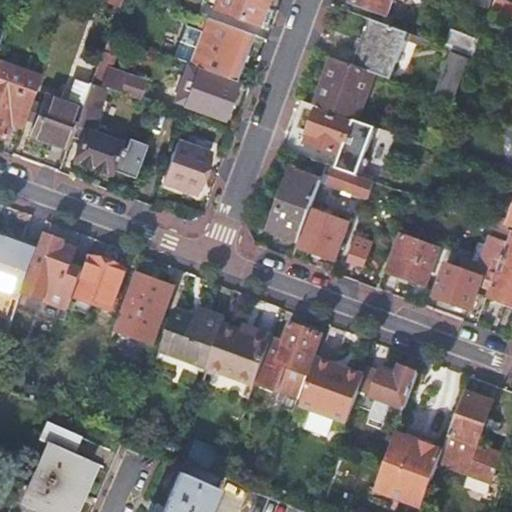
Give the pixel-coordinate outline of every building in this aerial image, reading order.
[(200,0),(174,0),(172,5),(199,15),(204,1),(200,0)] [(256,26),(265,0),(217,0),(213,10),(256,26)] [(351,0),(388,14),(393,0),(351,0)] [(511,17),(511,5),(498,0),(495,0),(491,10),(511,17)] [(166,44),(162,55),(189,65),(200,69),(236,82),(253,35),(209,19),(208,24),(201,21),(198,31),(188,27),(180,49),(166,44)] [(372,19),(355,66),(373,73),(392,80),(410,33),(372,19)] [(446,46),(474,57),(480,41),(452,31),(446,46)] [(101,86),(109,89),(138,99),(145,81),(109,67),(114,54),(105,51),(104,53),(93,83),(101,86)] [(449,53),(434,96),(452,102),(468,60),(449,53)] [(336,59),(318,106),(356,120),(373,73),(355,66),(336,59)] [(0,136),(6,138),(11,123),(22,127),(40,76),(0,61),(0,136)] [(225,119),(239,83),(236,82),(200,69),(189,65),(176,102),(225,119)] [(32,136),(68,149),(72,138),(92,85),(76,80),(68,103),(48,95),(32,136)] [(92,85),(72,138),(83,142),(77,161),(112,174),(113,171),(136,179),(145,153),(148,146),(130,139),(130,141),(125,139),(123,145),(93,133),(109,89),(101,86),(93,83),(92,85)] [(165,135),(172,112),(161,108),(153,131),(165,135)] [(341,152),(350,128),(352,123),(316,110),(304,142),(340,155),(341,152)] [(359,132),(350,128),(341,152),(351,156),(359,132)] [(440,151),(446,135),(430,129),(424,145),(440,151)] [(178,141),(163,182),(196,194),(211,153),(178,141)] [(330,183),(370,198),(376,181),(336,167),(330,183)] [(312,209),(323,181),(295,170),(273,229),(302,240),(312,209)] [(398,189),(413,195),(423,198),(428,184),(404,176),(398,189)] [(491,207),(486,221),(507,228),(508,224),(511,225),(511,204),(509,203),(505,212),(491,207)] [(302,240),(299,247),(338,261),(352,224),(312,209),(302,240)] [(491,289),(488,295),(511,303),(511,234),(503,260),(502,260),(501,262),(497,272),(491,289)] [(31,268),(22,291),(69,308),(83,269),(71,265),(77,248),(70,245),(63,243),(64,241),(47,235),(34,269),(31,268)] [(440,249),(402,235),(390,271),(427,284),(440,249)] [(0,284),(13,290),(22,293),(22,291),(31,268),(37,250),(0,236),(0,284)] [(358,237),(349,262),(364,268),(374,242),(358,237)] [(502,260),(507,245),(490,238),(481,264),(466,259),(462,270),(448,264),(436,296),(470,308),(479,284),(491,289),(497,272),(501,262),(502,260)] [(91,256),(76,297),(112,310),(125,269),(91,256)] [(123,307),(114,331),(151,345),(172,286),(135,273),(123,307)] [(174,310),(160,350),(206,368),(220,329),(222,324),(224,319),(197,309),(194,317),(174,310)] [(254,385),(253,386),(276,394),(276,392),(297,399),(320,335),(288,324),(282,341),(271,337),(254,385)] [(242,327),(239,336),(250,340),(253,331),(242,327)] [(206,368),(206,369),(253,386),(254,385),(271,337),(253,331),(250,340),(239,336),(220,329),(206,368)] [(318,355),(300,403),(347,421),(356,397),(358,392),(363,380),(363,378),(334,368),(337,362),(318,355)] [(365,373),(337,362),(334,368),(363,378),(365,373)] [(372,397),(405,409),(418,375),(400,368),(396,378),(381,373),(367,368),(365,373),(363,378),(363,380),(358,392),(372,397)] [(465,390),(443,451),(439,462),(493,481),(503,455),(477,445),(493,400),(465,390)] [(48,423),(41,441),(51,445),(23,505),(14,501),(9,511),(68,511),(91,461),(70,452),(77,436),(48,423)] [(385,464),(375,491),(423,509),(439,462),(443,451),(396,433),(385,464)] [(191,443),(219,455),(220,451),(192,439),(191,443)] [(213,471),(219,455),(191,443),(185,459),(213,471)] [(221,477),(184,462),(164,508),(157,505),(154,511),(207,511),(223,477),(221,477)]
